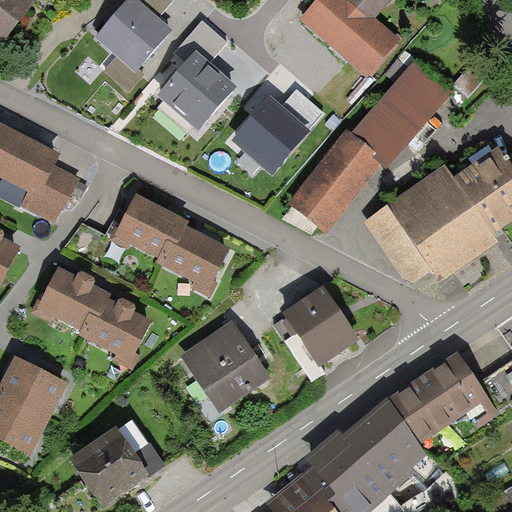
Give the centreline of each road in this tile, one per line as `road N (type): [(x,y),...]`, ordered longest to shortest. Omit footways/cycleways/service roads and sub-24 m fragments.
road 1 (residential): [(439,336),(407,298),(0,93)]
road 2 (tertiary): [(439,336),(181,511)]
road 3 (unknown): [(326,257),(408,171),(511,116)]
